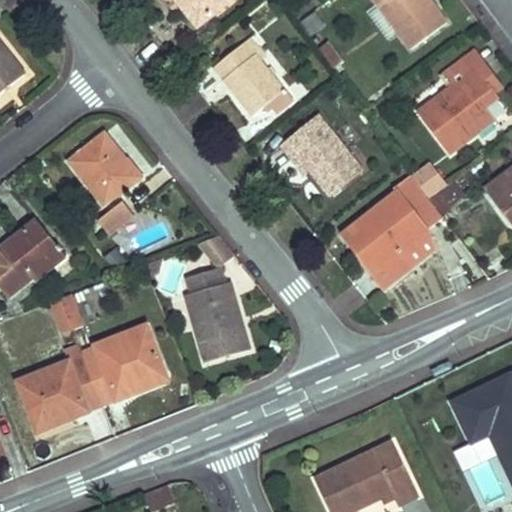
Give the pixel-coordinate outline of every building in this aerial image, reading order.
[(177,0),(199,27),(202,25),(181,0),(177,0)] [(181,0),(202,25),(233,0),(181,0)] [(374,0),(378,5),(398,32),(411,50),(448,23),(430,0),(374,0)] [(398,32),(378,5),(368,12),(388,40),(398,32)] [(311,37),(326,26),(315,12),(300,24),(311,37)] [(247,42),(263,61),(268,57),(255,42),(257,40),(254,36),(247,42)] [(252,117),(264,107),(286,90),(247,42),(214,69),(252,117)] [(344,62),(329,42),(319,49),(334,69),(344,62)] [(0,95),(25,75),(0,43),(0,95)] [(454,88),(486,64),(476,50),(444,75),(454,88)] [(502,86),(486,64),(454,88),(420,113),(450,153),(475,134),(471,129),(490,115),(485,108),(497,99),(498,98),(494,93),(502,86)] [(286,90),(264,107),(269,114),(274,110),(278,114),(294,101),(286,90)] [(485,108),(490,115),(494,120),(507,111),(497,99),(485,108)] [(475,134),(494,120),(490,115),(471,129),(475,134)] [(290,142),(311,169),(332,195),(361,171),(319,119),(290,142)] [(70,162),(105,206),(141,177),(106,133),(70,162)] [(311,169),(290,142),(284,146),(305,173),(311,169)] [(417,180),(433,168),(430,164),(414,176),(417,180)] [(444,182),(433,168),(417,180),(427,194),(444,182)] [(427,231),(443,218),(411,176),(394,189),(397,193),(344,235),(357,251),(362,247),(379,270),(373,274),(385,289),(435,250),(429,233),(427,231)] [(511,181),(492,197),(511,224),(511,181)] [(124,201),(99,221),(109,233),(134,214),(124,201)] [(35,281),(55,265),(50,259),(61,250),(37,220),(12,240),(14,242),(0,253),(0,287),(8,297),(33,278),(35,281)] [(234,258),(218,237),(200,244),(220,269),(234,258)] [(14,242),(12,240),(0,249),(0,253),(14,242)] [(357,251),(373,274),(379,270),(362,247),(357,251)] [(66,256),(61,250),(50,259),(55,265),(66,256)] [(126,262),(117,250),(106,258),(115,270),(126,262)] [(150,277),(155,275),(160,273),(163,260),(162,258),(145,265),(150,277)] [(192,294),(226,284),(222,270),(188,280),(192,294)] [(158,281),(155,275),(150,277),(153,284),(158,281)] [(251,350),(243,324),(238,326),(236,320),(242,319),(231,282),(226,284),(192,294),(187,295),(207,363),(251,350)] [(71,295),(62,298),(65,308),(75,305),(71,295)] [(62,298),(51,303),(55,313),(65,308),(62,298)] [(74,331),(84,327),(75,305),(65,308),(74,331)] [(63,335),(74,331),(65,308),(55,313),(63,335)] [(83,352),(84,357),(103,405),(135,393),(132,386),(166,373),(149,327),(83,352)] [(71,362),(84,357),(83,352),(80,344),(66,350),(71,362)] [(19,383),(35,424),(69,411),(72,418),(103,405),(84,357),(71,362),(19,383)] [(432,370),(435,377),(454,368),(450,361),(432,370)] [(132,386),(135,393),(169,380),(166,373),(132,386)] [(473,444),(491,435),(502,430),(511,450),(511,474),(510,476),(511,479),(511,374),(453,403),(473,444)] [(38,431),(72,418),(69,411),(35,424),(38,431)] [(491,435),(510,476),(511,474),(511,450),(502,430),(491,435)] [(418,496),(393,443),(318,479),(333,511),(349,511),(382,496),(393,491),(397,498),(400,504),(418,496)] [(168,485),(145,495),(151,511),(154,511),(176,504),(168,485)] [(393,491),(382,496),(385,503),(397,498),(393,491)]
